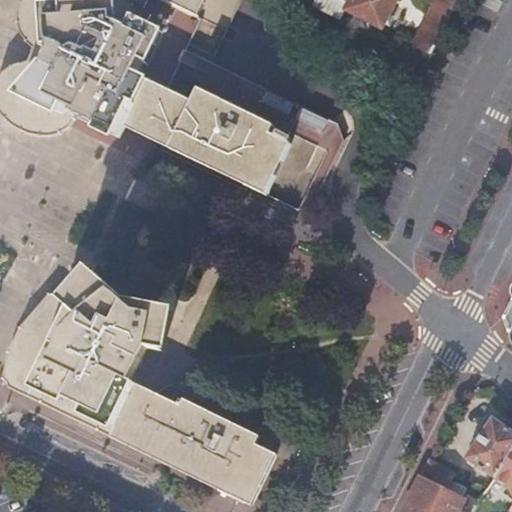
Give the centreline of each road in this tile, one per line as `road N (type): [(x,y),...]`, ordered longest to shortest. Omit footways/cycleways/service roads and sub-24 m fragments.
road 1 (residential): [(351,511),(454,329)]
road 2 (residential): [(0,432),(160,511)]
road 3 (residential): [(351,235),(454,329)]
road 4 (residential): [(511,220),(454,329)]
